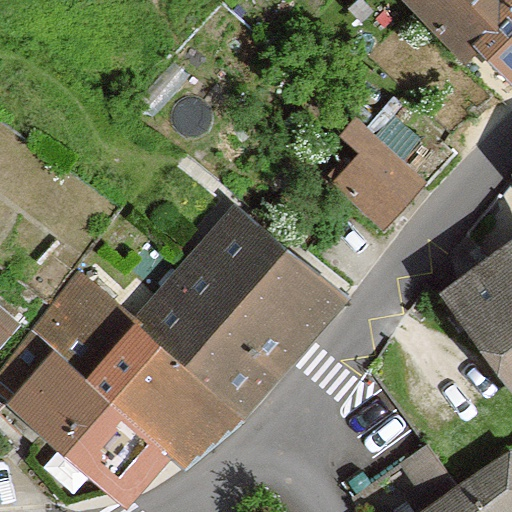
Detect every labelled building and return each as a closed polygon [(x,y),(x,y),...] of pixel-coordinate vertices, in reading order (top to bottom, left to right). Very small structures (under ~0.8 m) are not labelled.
[(415,0),(469,60),(483,45),(500,30),(475,0),(415,0)] [(511,0),(475,0),(500,30),(483,45),(511,75),(511,0)] [(362,122),(339,148),(352,162),(342,177),(341,180),(381,220),(422,176),(408,164),(391,149),(362,122)] [(391,149),(408,164),(424,146),(410,134),(406,134),(391,149)] [(110,201),(123,211),(135,198),(121,189),(110,201)] [(195,266),(137,330),(236,414),(278,364),(267,354),(325,298),(328,297),(335,304),(340,298),(241,216),(195,266)] [(511,367),(511,264),(496,277),(462,302),(511,367)] [(0,412),(15,397),(124,491),(164,450),(179,462),(190,453),(229,421),(236,414),(137,330),(89,289),(62,319),(47,306),(45,309),(0,367),(0,412)] [(0,334),(10,323),(0,314),(0,334)] [(428,511),(511,511),(511,454),(464,487),(441,458),(430,446),(408,462),(439,505),(428,511)]
